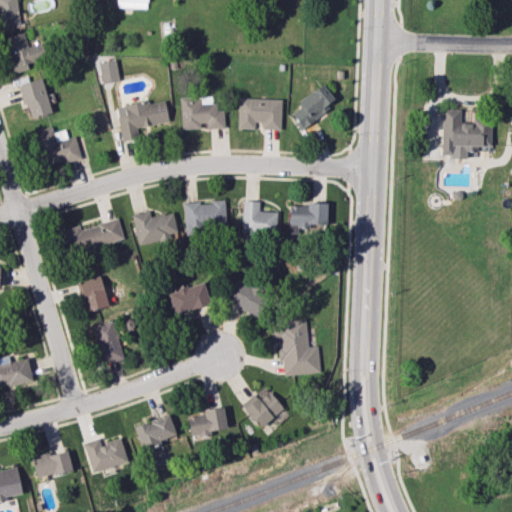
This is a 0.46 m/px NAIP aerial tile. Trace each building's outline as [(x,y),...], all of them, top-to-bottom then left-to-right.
[(0,0),(0,21),(1,29),(20,26),(15,0),(0,0)] [(116,0),(117,7),(147,8),(146,0),(116,0)] [(7,55),(12,73),(28,68),(26,62),(43,58),(39,43),(27,47),(23,32),(4,37),(9,55),(7,55)] [(96,83),(118,81),(116,60),(98,62),(99,71),(95,71),(96,83)] [(50,113),(42,78),(19,83),(28,118),(50,113)] [(336,101),(322,83),(298,102),(301,106),(290,114),(301,128),(336,101)] [(180,129),(203,128),(203,129),(224,128),(223,110),(214,110),(213,96),(179,98),(180,129)] [(237,128),(254,129),(254,121),(262,122),(261,129),(280,129),(281,99),(238,98),(237,128)] [(121,140),(140,137),(139,127),(168,123),(165,99),(116,106),(121,140)] [(441,156),(476,157),(476,145),(490,146),(490,118),(472,117),(472,124),(459,123),(460,109),(442,108),(441,156)] [(80,158),(75,135),(66,138),(64,129),(53,132),(51,126),(31,131),(41,167),(80,158)] [(183,203),(184,230),(225,228),(224,200),(183,203)] [(276,235),(277,211),(259,211),(259,200),(242,200),(242,235),(276,235)] [(289,204),(289,226),(327,226),(327,203),(289,204)] [(131,214),(137,244),(177,235),(172,212),(150,216),(148,210),(131,214)] [(61,229),(66,252),(122,240),(118,219),(79,228),(78,225),(61,229)] [(108,305),(99,275),(74,282),(82,313),(108,305)] [(267,294),(234,280),(226,302),(258,315),(267,294)] [(168,290),(173,313),(209,304),(204,282),(168,290)] [(122,358),(112,320),(91,325),(102,363),(122,358)] [(307,346),(305,320),(271,321),(272,339),(278,339),(279,359),(282,358),(283,374),(318,372),(317,345),(307,346)] [(0,386),(31,381),(27,358),(9,361),(8,355),(0,356),(0,386)] [(283,408),(267,389),(244,409),(259,427),(283,408)] [(202,409),(203,414),(188,416),(190,438),(210,436),(210,430),(225,428),(223,407),(202,409)] [(176,436),(168,413),(133,426),(141,448),(176,436)] [(127,462),(120,438),(100,444),(98,438),(82,442),(91,472),(127,462)] [(36,478),(71,469),(66,449),(31,458),(36,478)]
